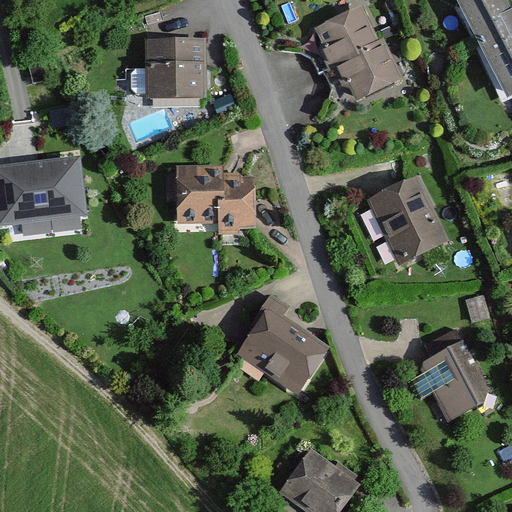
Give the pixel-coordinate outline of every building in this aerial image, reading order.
[(502,0),(453,0),(451,1),(500,103),(511,96),(511,8),(507,11),(502,0)] [(359,8),(308,32),(327,72),(332,69),(348,104),(404,78),(387,41),(377,46),(359,8)] [(206,30),(143,29),(142,98),(205,98),(206,30)] [(224,170),(172,171),(174,225),(215,223),(215,233),(254,232),(253,185),(225,186),(224,170)] [(82,173),(0,176),(0,235),(85,232),(82,173)] [(418,177),(364,201),(392,265),(446,242),(418,177)] [(328,345),(267,308),(236,357),(297,394),(328,345)] [(463,342),(417,365),(446,422),(491,399),(463,342)] [(337,511),(361,482),(307,442),(272,489),(302,511),(337,511)]
